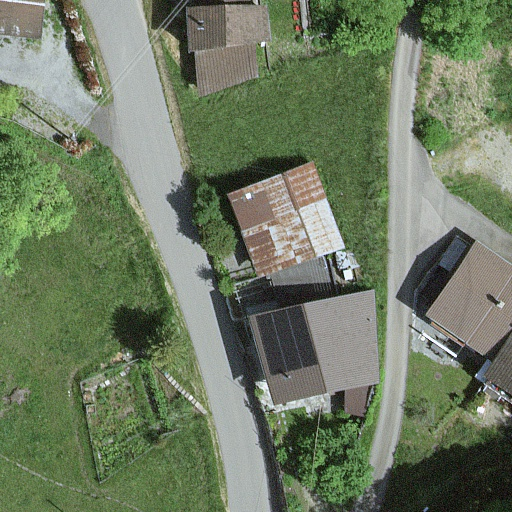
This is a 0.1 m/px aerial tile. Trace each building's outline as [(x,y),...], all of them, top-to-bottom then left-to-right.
[(0,0),(0,34),(39,35),(39,0),(0,0)] [(252,0),(192,0),(193,10),(183,11),(187,52),(194,52),(197,87),(257,81),(253,42),(267,41),(263,4),(253,5),(252,0)] [(250,272),(268,267),(323,251),(337,247),(314,166),(227,191),(250,272)] [(489,363),(511,328),(511,270),(473,245),(423,319),(489,363)] [(248,323),(272,408),(373,379),(373,288),(336,298),(323,251),(268,267),(281,314),(248,323)] [(511,402),(511,328),(489,363),(478,379),(511,402)]
